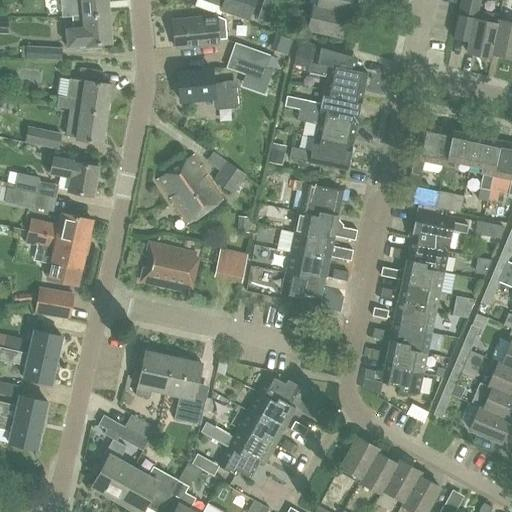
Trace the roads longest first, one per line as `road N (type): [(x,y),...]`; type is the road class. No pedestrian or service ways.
road 1 (residential): [(347,399),(406,73)]
road 2 (residential): [(100,301),(144,80),(138,0)]
road 3 (residential): [(51,511),(100,301)]
road 4 (residential): [(291,346),(100,301)]
road 5 (residential): [(511,499),(368,423),(347,399)]
